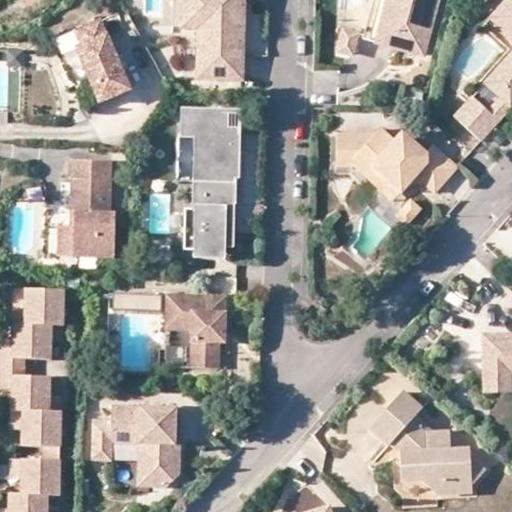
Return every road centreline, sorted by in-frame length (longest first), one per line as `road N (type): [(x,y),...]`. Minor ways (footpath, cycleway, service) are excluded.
road 1 (residential): [(281,426),(285,0)]
road 2 (residential): [(281,426),(511,174)]
